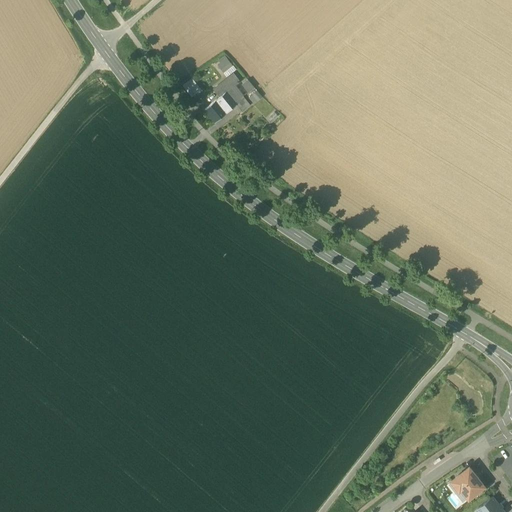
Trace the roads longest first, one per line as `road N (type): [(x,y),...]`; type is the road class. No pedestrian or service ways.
road 1 (tertiary): [(511,371),(243,198),(193,156),(104,52)]
road 2 (track): [(463,333),(322,511)]
road 3 (unclassified): [(0,182),(104,52)]
